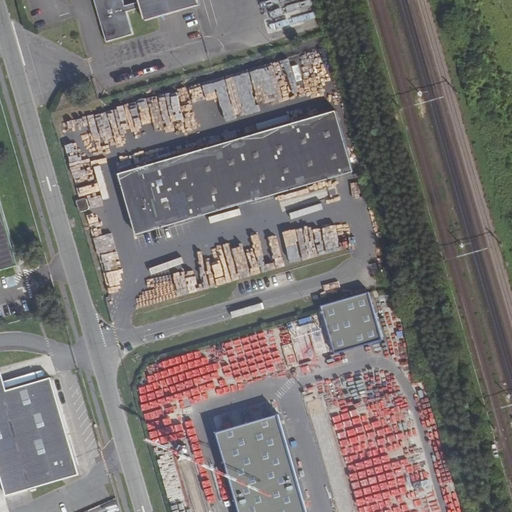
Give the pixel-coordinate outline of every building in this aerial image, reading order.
[(94,0),(106,42),(133,34),(122,0),(94,0)] [(200,5),(198,0),(140,0),(146,20),(200,5)] [(355,171),(338,111),(121,175),(139,234),(355,171)] [(86,198),(75,200),(78,210),(89,207),(86,198)] [(0,270),(19,265),(0,200),(0,270)] [(337,354),(385,340),(371,292),(323,306),(337,354)] [(0,392),(0,472),(7,495),(80,474),(51,378),(4,391),(0,392)] [(239,511),(307,511),(279,414),(217,432),(239,511)]
